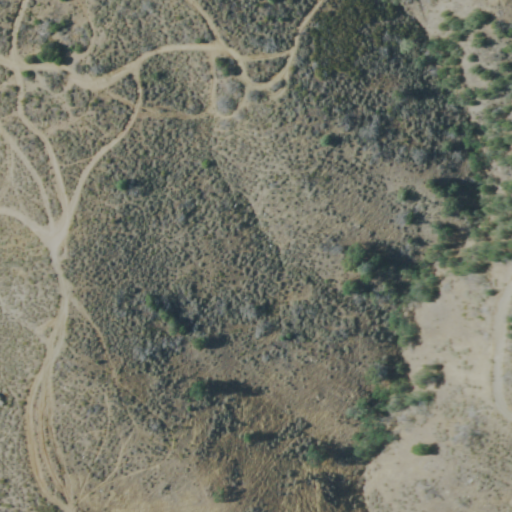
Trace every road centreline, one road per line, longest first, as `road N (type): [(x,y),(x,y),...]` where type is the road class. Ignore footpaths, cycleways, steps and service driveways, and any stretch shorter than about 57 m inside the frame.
road 1 (track): [(0,81),(36,107),(48,335),(45,511)]
road 2 (track): [(293,0),(251,64),(87,39),(0,40)]
road 3 (track): [(511,405),(501,400),(498,334),(511,288)]
